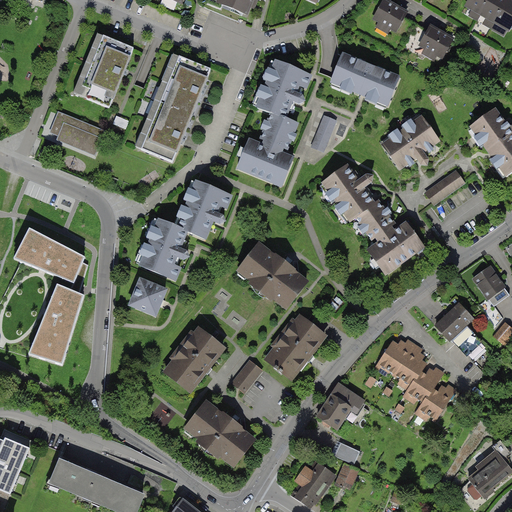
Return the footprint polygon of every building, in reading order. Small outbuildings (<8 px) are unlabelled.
[(248,0),(218,0),(217,4),(250,17),(255,3),(248,0)] [(490,0),(470,0),(464,13),(478,22),(490,0)] [(509,1),(507,0),(490,0),(478,22),(493,30),(509,1)] [(511,30),(511,2),(509,1),(493,30),(508,38),(511,30)] [(408,16),(384,2),(374,20),(398,34),(408,16)] [(455,40),(430,27),(420,45),(445,58),(455,40)] [(134,52),(97,37),(72,97),(109,112),(134,52)] [(342,57),(328,90),(389,115),(402,83),(342,57)] [(176,59),(157,103),(194,119),(213,74),(176,59)] [(306,78),(274,64),(255,111),(287,124),(306,78)] [(157,103),(138,148),(175,164),(194,119),(157,103)] [(108,133),(56,113),(46,140),(98,160),(108,133)] [(511,180),(511,132),(497,113),(467,135),(505,186),(511,180)] [(324,154),(336,122),(325,118),(312,150),(324,154)] [(423,120),(383,149),(400,174),(441,145),(423,120)] [(265,149),(247,142),(235,171),(285,192),(297,162),(290,159),(301,132),(276,122),(265,149)] [(350,227),(375,208),(346,169),(321,188),(350,227)] [(457,173),(426,195),(434,205),(464,183),(457,173)] [(193,185),(175,231),(212,246),(230,199),(193,185)] [(387,286),(428,255),(406,225),(397,232),(378,207),(357,223),(376,248),(365,256),(387,286)] [(188,240),(154,226),(136,269),(170,283),(188,240)] [(88,258),(28,229),(12,264),(77,290),(88,258)] [(291,318),(314,290),(261,246),(238,275),(291,318)] [(511,287),(495,266),(475,281),(496,309),(511,296),(511,287)] [(169,294),(141,283),(130,311),(158,322),(169,294)] [(57,288),(27,361),(63,372),(87,301),(57,288)] [(481,323),(461,301),(438,322),(458,344),(481,323)] [(328,341),(300,319),(265,364),(293,386),(328,341)] [(511,326),(507,322),(494,336),(504,345),(511,336),(511,326)] [(191,400),(228,355),(197,331),(161,376),(191,400)] [(417,351),(402,339),(380,366),(396,378),(417,351)] [(432,363),(417,351),(396,378),(411,390),(432,363)] [(251,362),(232,386),(245,397),(264,373),(251,362)] [(444,380),(428,368),(404,399),(419,411),(444,380)] [(459,398),(440,384),(416,415),(435,429),(459,398)] [(367,404),(340,387),(320,417),(347,434),(367,404)] [(231,472),(255,443),(208,406),(185,434),(231,472)] [(28,447),(0,435),(0,485),(11,490),(28,447)] [(475,500),(478,500),(511,472),(511,470),(503,459),(511,453),(501,441),(493,447),(496,451),(478,466),(482,470),(469,480),(473,485),(469,489),(468,492),(475,500)] [(341,443),(337,459),(358,464),(362,448),(341,443)] [(103,471),(59,452),(47,480),(92,498),(103,471)] [(352,493),(362,473),(346,465),(336,486),(352,493)] [(337,477),(321,467),(299,500),(314,511),(337,477)] [(138,511),(148,490),(103,471),(92,498),(124,511),(138,511)] [(172,509),(175,511),(207,511),(184,493),(172,509)]
